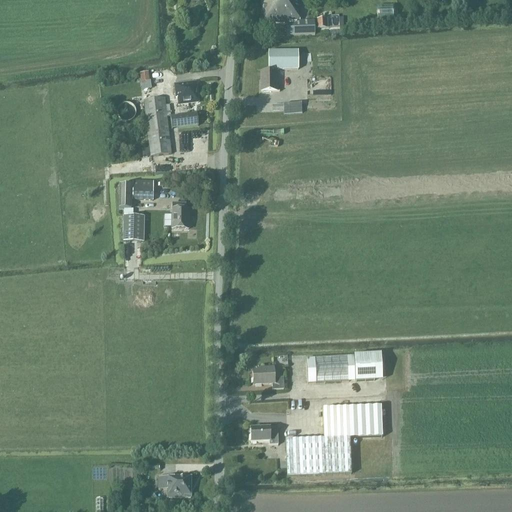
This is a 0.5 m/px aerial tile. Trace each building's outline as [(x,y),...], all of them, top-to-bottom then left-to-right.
[(287,36),(314,36),(314,22),(300,22),(299,0),(298,0),(297,0),(262,0),(263,23),(287,23),(287,36)] [(326,19),(317,20),(318,29),(326,28),(326,19)] [(298,52),(268,53),(268,71),(298,70),(298,52)] [(139,73),(140,81),(150,80),(148,72),(139,73)] [(261,93),(279,93),(279,92),(276,92),(276,73),(261,73),(261,80),(262,80),(262,92),(261,92),(261,93)] [(199,104),(196,83),(174,85),(176,100),(177,100),(178,107),(199,104)] [(165,99),(143,102),(150,158),(171,155),(167,118),(171,117),(169,106),(166,107),(165,99)] [(130,122),(133,120),(135,117),(136,114),(135,111),(134,108),(132,106),(131,105),(128,104),(124,104),(121,106),(118,109),(117,112),(117,114),(118,117),(119,119),(121,122),(124,123),(127,123),(130,122)] [(301,104),(283,105),(283,106),(273,106),(273,112),(283,112),(284,116),(302,115),(301,104)] [(171,118),(170,118),(172,130),(198,127),(197,115),(171,118)] [(189,140),(195,151),(206,145),(204,141),(199,144),(196,136),(189,140)] [(153,182),(132,182),(132,202),(153,202),(153,182)] [(119,186),(118,210),(124,210),(131,210),(132,187),(119,186)] [(172,228),(172,230),(188,230),(188,211),(184,210),(185,205),(172,205),(172,216),(172,228)] [(124,217),(123,243),(143,244),(144,218),(133,217),(133,210),(131,210),(124,210),(124,217)] [(372,356),(354,357),(355,382),(374,381),(382,381),(381,355),(372,356)] [(354,357),(307,360),(308,385),(355,382),(354,357)] [(273,391),(285,391),(284,379),(274,379),(274,369),(261,370),(261,372),(253,372),(254,386),(273,386),(273,391)] [(381,408),(348,409),(350,439),(382,438),(381,408)] [(351,475),(350,439),(348,409),(322,410),(323,441),(323,446),(298,447),(298,442),(284,442),(286,478),(351,475)] [(270,446),(278,446),(278,429),(251,430),(251,444),(270,443),(270,446)] [(159,477),(159,491),(166,491),(166,499),(191,499),(191,477),(167,477),(159,477)] [(103,511),(104,500),(95,500),(95,511),(103,511)]
